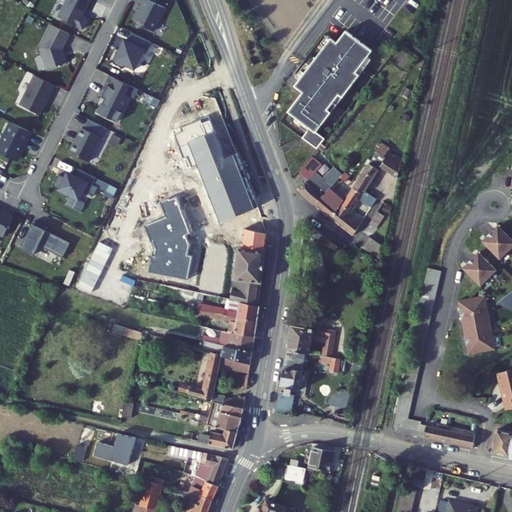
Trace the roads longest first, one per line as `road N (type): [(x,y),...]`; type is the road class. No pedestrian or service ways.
road 1 (tertiary): [(256,437),(287,228),(209,0)]
road 2 (residential): [(478,463),(483,413),(422,397),(454,248),(473,215),(493,204)]
road 3 (residential): [(123,0),(25,195)]
road 4 (residential): [(256,437),(310,431),(402,448)]
